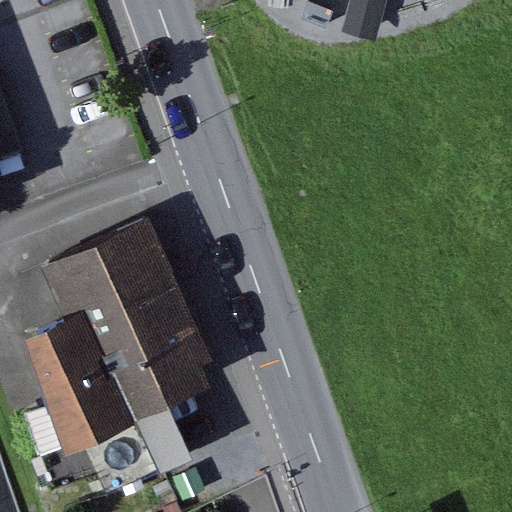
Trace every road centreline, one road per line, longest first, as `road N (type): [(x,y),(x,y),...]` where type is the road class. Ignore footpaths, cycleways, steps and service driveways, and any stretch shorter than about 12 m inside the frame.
road 1 (primary): [(219,182),(335,511)]
road 2 (unknown): [(205,143),(511,39)]
road 3 (residential): [(0,263),(219,182)]
road 4 (primary): [(154,0),(219,182)]
